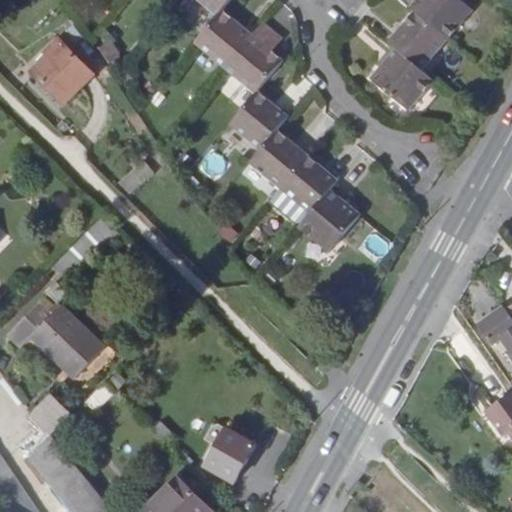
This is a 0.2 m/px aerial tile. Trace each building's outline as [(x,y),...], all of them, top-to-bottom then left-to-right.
[(202,0),(221,15),(223,13),(232,0),(202,0)] [(461,0),(421,0),(412,12),(417,16),(452,43),(476,13),(461,0)] [(221,15),(199,43),(229,68),(253,38),(223,13),(221,15)] [(452,43),(417,16),(391,48),(400,56),(426,76),(452,43)] [(266,23),(253,38),(229,68),(260,95),(285,65),(274,57),(265,49),(278,34),(266,23)] [(287,41),(278,34),(265,49),(274,57),(287,41)] [(64,44),(37,70),(70,103),(96,77),(64,44)] [(438,85),(426,76),(400,56),(377,86),(413,116),(438,85)] [(66,106),(70,103),(37,70),(34,74),(66,106)] [(289,119),(260,95),(236,123),(265,147),(280,130),(289,119)] [(280,130),(265,147),(250,166),(281,193),(311,156),(280,130)] [(341,182),(311,156),(281,193),(310,218),(335,189),(341,182)] [(144,161),(117,181),(127,196),(154,176),(144,161)] [(363,214),(335,189),(310,218),(303,227),(332,252),(363,214)] [(50,315),(39,303),(11,331),(21,342),(31,332),(60,361),(64,357),(79,371),(104,345),(62,303),(50,315)] [(511,346),(511,311),(511,310),(509,307),(482,326),(492,340),(503,332),(511,346)] [(103,384),(85,403),(95,413),(113,393),(103,384)] [(511,396),(488,413),(505,437),(511,434),(511,435),(511,396)] [(153,431),(166,445),(175,436),(162,422),(153,431)] [(229,431),(209,467),(238,483),(257,447),(229,431)] [(66,452),(50,433),(27,456),(40,472),(66,452)] [(66,452),(40,472),(62,500),(88,479),(66,452)] [(62,500),(71,511),(115,511),(88,479),(62,500)] [(184,481),(153,511),(210,511),(212,510),(184,481)]
